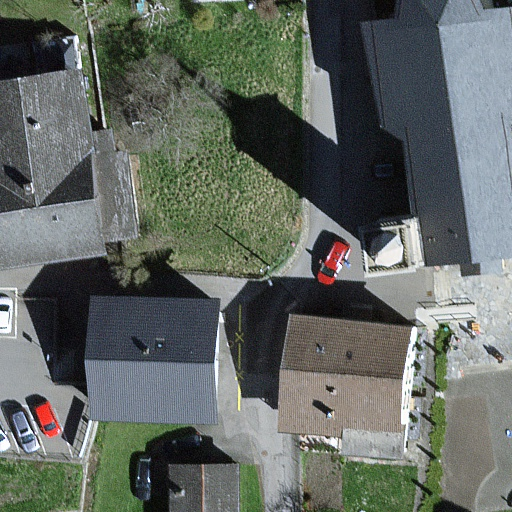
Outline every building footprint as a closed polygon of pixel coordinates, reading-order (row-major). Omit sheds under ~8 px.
[(482,0),(405,0),(407,17),(372,20),(383,123),(412,120),(428,269),(465,265),(467,280),(507,276),(505,262),(511,261),(511,6),(483,10),(482,0)] [(83,70),(0,82),(0,262),(109,246),(83,70)] [(221,416),(223,299),(102,297),(100,413),(221,416)] [(414,327),(300,315),(289,424),(344,429),(346,418),(404,424),(414,327)] [(237,511),(236,465),(175,467),(175,511),(237,511)]
